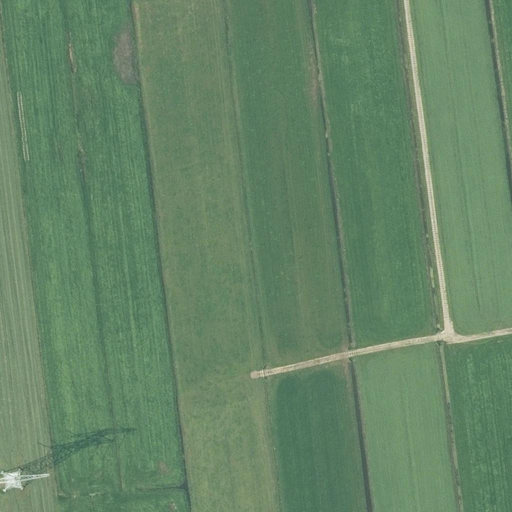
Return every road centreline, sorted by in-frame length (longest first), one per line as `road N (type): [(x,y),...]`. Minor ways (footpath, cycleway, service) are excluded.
road 1 (track): [(406,0),(448,339),(511,329)]
road 2 (track): [(261,373),(448,336)]
